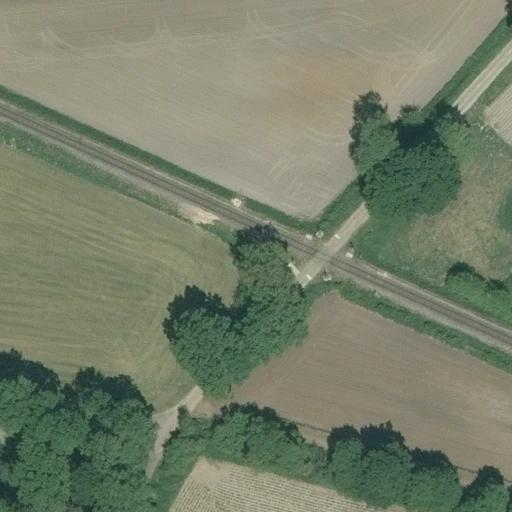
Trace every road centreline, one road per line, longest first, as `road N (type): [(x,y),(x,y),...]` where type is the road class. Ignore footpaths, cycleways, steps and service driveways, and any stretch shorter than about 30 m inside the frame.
road 1 (residential): [(511,42),(165,432)]
road 2 (unclassified): [(511,501),(252,436),(165,432)]
road 3 (unclassified): [(165,432),(0,406)]
